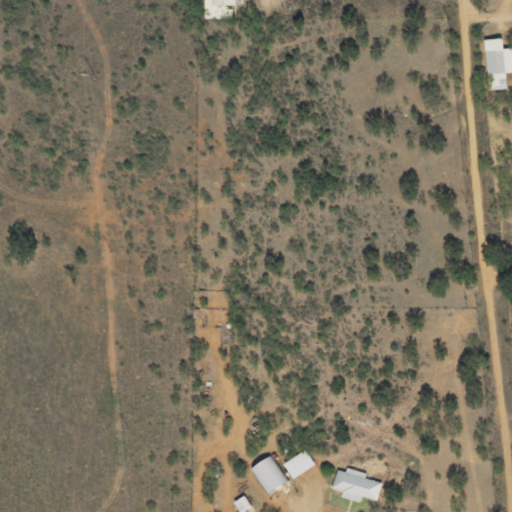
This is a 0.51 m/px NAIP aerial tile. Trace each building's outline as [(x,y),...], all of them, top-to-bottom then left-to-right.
[(486,42),(490,92),(510,91),(508,75),(511,74),(511,49),(506,50),(505,40),(486,42)] [(285,466),(295,481),(316,466),(305,451),(285,466)] [(270,496),(289,483),(271,458),(252,471),(270,496)] [(333,493),(379,504),(384,484),(338,473),(333,493)] [(241,511),(246,511),(252,507),(245,498),(236,505),(241,511)]
